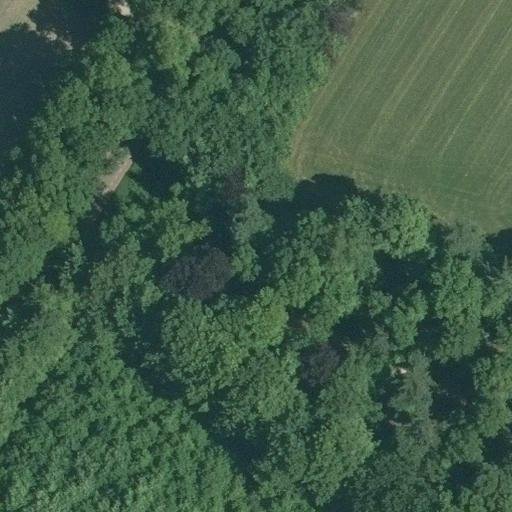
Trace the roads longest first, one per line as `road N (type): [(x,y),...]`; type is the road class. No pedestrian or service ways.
road 1 (unclassified): [(423,511),(57,238)]
road 2 (secondary): [(57,238),(220,0)]
